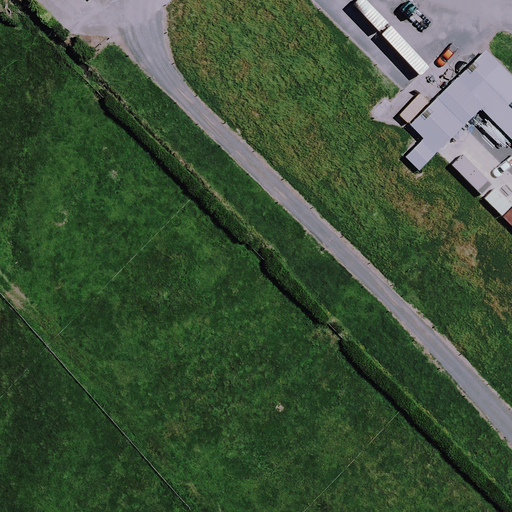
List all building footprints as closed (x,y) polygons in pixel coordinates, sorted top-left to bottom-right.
[(343,159),(186,0),(171,0),(154,18),(318,185),(343,159)] [(375,113),(263,0),(212,0),(349,139),(375,113)] [(415,75),(341,0),(290,0),(389,101),(415,75)] [(419,140),(391,167),(373,185),(511,325),(511,264),(420,171),(435,156),(511,233),(511,173),(464,125),(479,109),(511,142),(511,81),(484,53),(408,129),(419,140)] [(496,340),(479,321),(466,332),(484,351),(496,340)]
